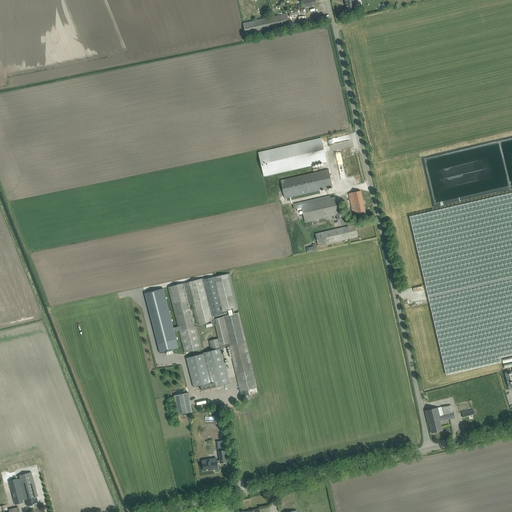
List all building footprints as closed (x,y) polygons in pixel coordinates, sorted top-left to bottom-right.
[(344,0),(347,11),(356,9),(353,0),(344,0)] [(287,14),(284,14),(243,24),(246,36),(290,26),(287,14)] [(287,146),(258,153),(264,176),(327,162),(321,138),(287,146)] [(329,170),(324,171),(281,181),(285,199),(333,187),(329,170)] [(357,213),(358,219),(367,217),(361,191),(349,194),(353,214),(357,213)] [(511,193),(409,217),(447,374),(501,362),(500,358),(511,355),(511,193)] [(335,197),(330,198),(330,195),(293,204),(294,210),(297,209),(298,211),(302,210),(305,222),(334,215),(336,215),(337,220),(340,219),(339,214),(335,197)] [(355,225),(350,226),(316,234),(319,246),(358,237),(355,225)] [(163,288),(145,293),(160,352),(178,347),(175,332),(179,331),(185,353),(202,349),(197,327),(215,322),(222,348),(202,353),(203,354),(186,358),(193,387),(200,386),(201,391),(231,383),(222,350),(224,349),(224,348),(229,347),(240,392),(257,388),(239,313),(232,315),(231,311),(238,309),(231,279),(230,274),(204,279),(204,278),(168,287),(179,328),(174,329),(163,288)] [(174,395),(177,415),(187,413),(192,412),(189,393),(174,395)] [(451,405),(430,410),(425,411),(428,424),(429,424),(432,433),(442,431),(440,421),(455,418),(453,412),(451,405)] [(227,462),(225,450),(218,451),(220,460),(217,461),(202,463),(204,471),(218,469),(217,463),(220,463),(227,462)] [(17,479),(18,480),(10,482),(15,502),(38,497),(32,472),(19,475),(20,478),(17,479)]
